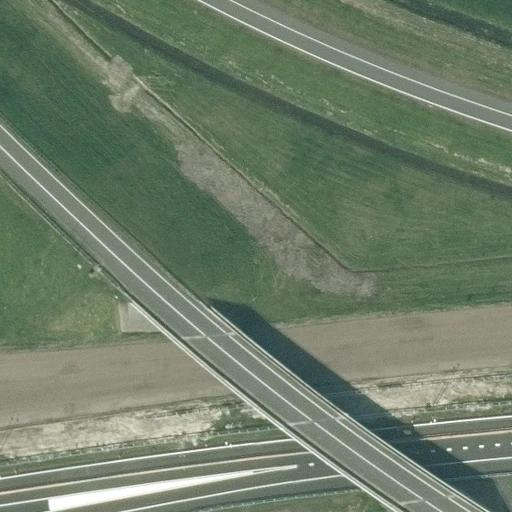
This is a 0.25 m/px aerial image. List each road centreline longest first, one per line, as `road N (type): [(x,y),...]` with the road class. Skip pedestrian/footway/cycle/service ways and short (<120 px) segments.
road 1 (motorway): [(0,134),(208,326),(460,511)]
road 2 (motorway): [(511,348),(162,386)]
road 3 (motorway): [(511,123),(376,74),(214,0)]
road 4 (motorway): [(254,457),(511,430)]
road 5 (motorway): [(0,493),(254,457)]
road 6 (motorway): [(63,511),(254,457)]
road 7 (motorway): [(162,386),(0,409)]
road 8 (motorway): [(162,386),(0,379)]
